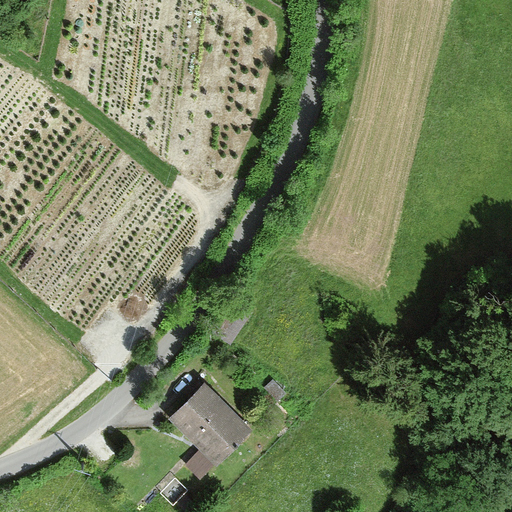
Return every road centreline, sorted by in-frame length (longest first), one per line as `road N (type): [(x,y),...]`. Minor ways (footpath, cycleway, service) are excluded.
road 1 (unclassified): [(325,0),(304,118),(211,288),(109,408),(65,440),(0,469)]
road 2 (track): [(12,464),(153,320),(239,176)]
